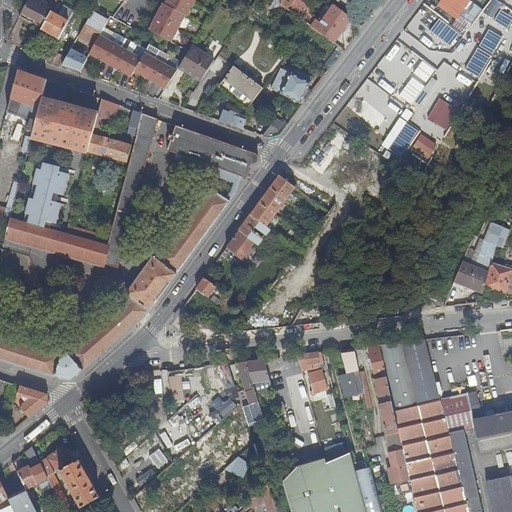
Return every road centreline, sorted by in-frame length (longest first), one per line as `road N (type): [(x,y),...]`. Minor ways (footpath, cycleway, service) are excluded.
road 1 (residential): [(511,315),(143,354),(131,346)]
road 2 (residential): [(0,46),(278,154)]
road 3 (secondary): [(278,154),(131,346)]
road 4 (secondary): [(397,0),(278,154)]
road 5 (residential): [(66,404),(126,511)]
